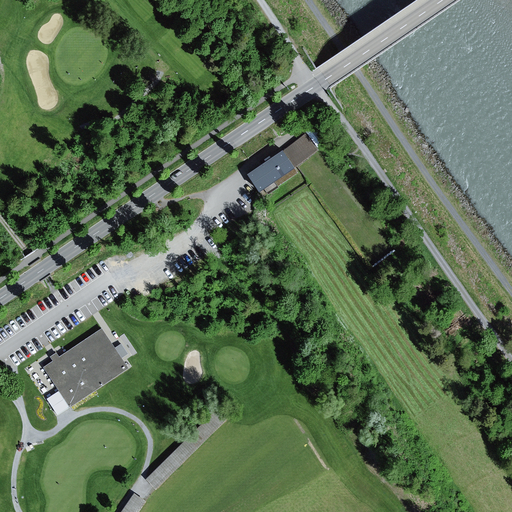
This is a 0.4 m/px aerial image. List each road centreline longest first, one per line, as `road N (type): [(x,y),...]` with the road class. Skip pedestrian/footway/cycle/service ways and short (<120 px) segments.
road 1 (unclassified): [(352,132),(333,156),(308,126),(231,180),(201,223),(0,354)]
road 2 (track): [(0,174),(58,128),(111,122),(166,68),(111,12),(95,6),(55,8),(19,42),(0,47)]
road 3 (secondary): [(324,80),(0,298)]
road 4 (track): [(309,0),(511,292)]
road 5 (track): [(511,360),(315,86)]
road 6 (secondary): [(324,80),(442,0)]
